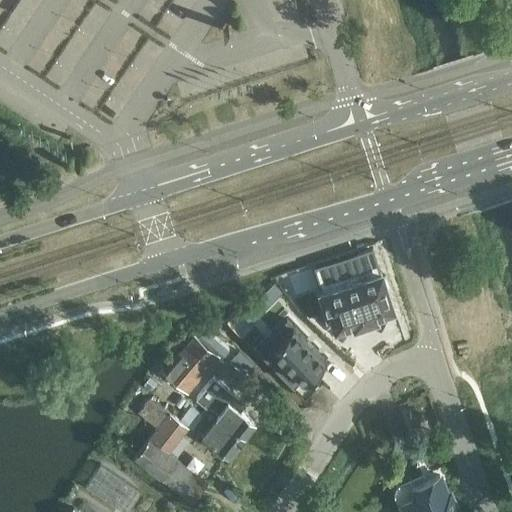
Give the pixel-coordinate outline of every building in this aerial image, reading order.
[(384,272),(381,271),(379,268),(371,245),(315,263),(318,272),(332,268),(337,282),(319,288),(326,309),(329,308),(334,323),(352,317),(354,321),(375,314),(373,310),(391,304),(385,286),(388,283),(384,272)] [(225,352),(232,344),(203,320),(196,328),(225,352)] [(326,349),(305,325),(282,346),(288,353),(283,357),(293,369),(298,364),(303,370),(326,349)] [(188,389),(219,352),(194,331),(163,368),(188,389)] [(255,422),(228,401),(230,398),(224,394),(226,391),(220,386),(211,398),(214,400),(210,405),(209,404),(199,417),(209,424),(201,433),(229,455),(255,422)] [(176,458),(177,456),(169,450),(188,425),(169,410),(137,452),(134,457),(192,502),(207,482),(176,458)] [(137,452),(114,434),(106,445),(129,463),(134,457),(137,452)] [(140,490),(100,463),(85,485),(125,511),(140,490)] [(454,511),(446,489),(440,474),(411,485),(416,496),(404,500),(408,511),(454,511)]
